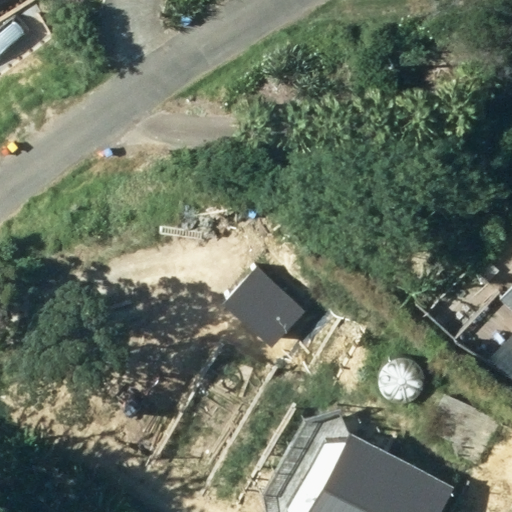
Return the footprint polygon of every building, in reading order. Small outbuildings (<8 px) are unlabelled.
[(511,73),(460,106),(487,148),(511,131),(511,73)] [(511,246),(498,262),(511,273),(511,281),(497,299),(511,311),(511,246)] [(257,264),(215,305),(243,333),(285,293),(257,264)] [(511,441),(511,426),(447,385),(423,422),(495,468),(511,441)] [(291,511),(434,511),(444,494),(329,437),(291,511)]
